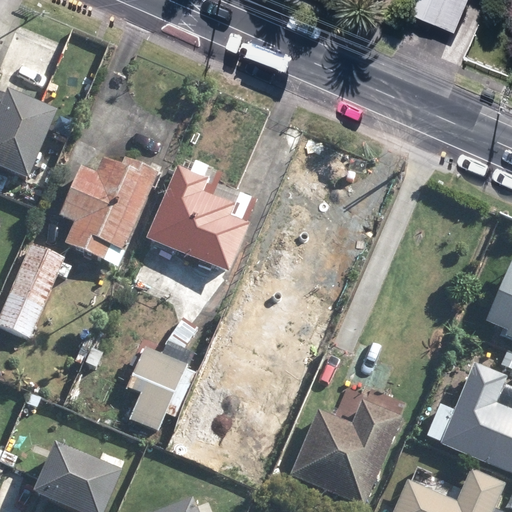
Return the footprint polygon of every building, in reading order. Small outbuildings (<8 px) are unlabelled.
[(457,32),(469,0),(414,0),(409,13),(457,32)] [(7,101),(0,97),(0,176),(30,189),(60,121),(9,99),(7,101)] [(125,163),(122,171),(105,164),(98,178),(83,171),(60,221),(75,227),(65,248),(119,272),(161,180),(125,163)] [(204,198),(209,185),(177,172),(147,244),(231,279),(251,231),(231,222),(236,211),(204,198)] [(35,333),(65,263),(33,249),(2,319),(35,333)] [(290,335),(310,288),(255,264),(222,342),(299,375),(312,344),(290,335)] [(511,268),(486,326),(509,336),(507,340),(511,342),(511,268)] [(459,296),(411,276),(397,307),(370,295),(341,363),(416,395),(459,296)] [(159,440),(189,370),(147,352),(135,381),(149,387),(131,428),(159,440)] [(511,356),(508,355),(503,367),(511,370),(511,356)] [(511,414),(498,408),(508,384),(475,370),(442,449),(511,477),(511,414)] [(319,409),(290,475),(365,507),(404,416),(363,399),(352,424),(319,409)] [(274,470),(292,424),(254,410),(236,455),(274,470)] [(56,452),(34,501),(58,511),(111,511),(125,482),(56,452)] [(495,511),(496,511),(507,487),(471,471),(456,505),(408,483),(395,511),(495,511)]
